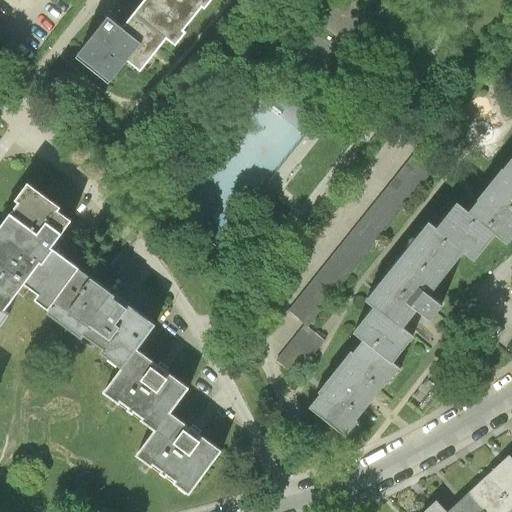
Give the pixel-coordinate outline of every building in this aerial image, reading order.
[(144,0),(135,12),(123,27),(108,16),(77,55),(111,81),(127,61),(141,72),(168,39),(176,46),(187,32),(185,30),(204,6),(207,8),(213,0),(144,0)] [(288,312),(304,325),(307,327),(443,156),(424,141),(288,312)] [(511,156),(479,198),(480,199),(470,212),(496,233),(508,242),(511,237),(511,156)] [(37,302),(51,312),(82,270),(53,248),(73,221),(60,211),(62,208),(30,183),(17,201),(20,204),(12,214),(11,213),(0,227),(0,309),(4,313),(25,285),(41,297),(37,302)] [(475,259),(496,233),(470,212),(457,202),(436,228),(464,250),(475,259)] [(429,294),(464,250),(436,228),(429,222),(367,300),(375,306),(402,328),(417,310),(429,320),(442,305),(429,294)] [(103,355),(125,371),(140,352),(158,328),(132,308),(130,310),(115,299),(117,297),(82,270),(51,312),(49,315),(84,342),(87,339),(105,353),(103,355)] [(354,333),(364,341),(392,363),(413,337),(402,328),(375,306),(354,333)] [(0,328),(9,316),(4,313),(0,309),(0,328)] [(323,340),(307,327),(304,325),(275,361),(295,376),(323,340)] [(400,369),(392,363),(364,341),(353,354),(351,353),(318,394),(321,396),(310,409),(345,438),(357,423),(355,422),(386,383),(388,385),(390,384),(391,384),(401,372),(399,371),(400,369)] [(107,396),(157,434),(172,415),(191,390),(140,352),(125,371),(107,396)] [(221,452),(172,415),(157,434),(139,459),(188,496),(221,452)] [(511,500),(511,458),(508,454),(487,473),(511,500)] [(511,500),(487,473),(466,492),(484,511),(506,511),(511,507),(511,500)] [(484,511),(466,492),(445,511),(446,511),(484,511)] [(446,511),(445,511),(436,500),(422,511),(446,511)]
